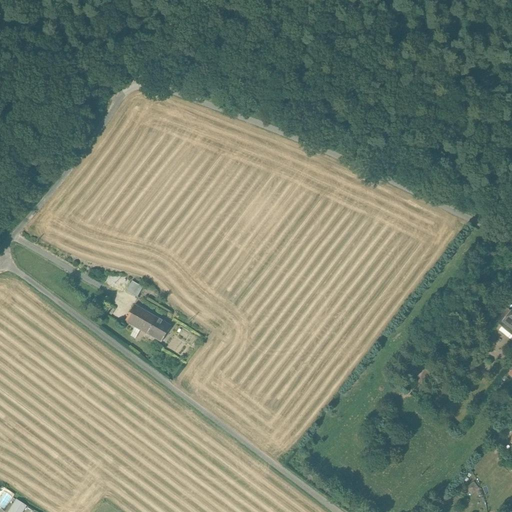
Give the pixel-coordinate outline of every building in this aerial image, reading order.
[(143,288),(132,281),(126,292),(137,298),(143,288)] [(171,326),(135,306),(125,322),(162,343),(171,326)] [(511,309),(510,312),(503,306),(492,320),(511,335),(511,309)] [(490,322),(482,331),(488,336),(495,326),(490,322)] [(476,337),(470,346),(474,349),(480,340),(476,337)] [(481,371),(472,367),(467,378),(476,382),(481,371)] [(430,375),(426,373),(414,387),(422,394),(440,371),(436,368),(430,375)] [(467,483),(469,492),(479,490),(477,481),(467,483)] [(21,511),(25,506),(17,501),(9,511),(21,511)]
